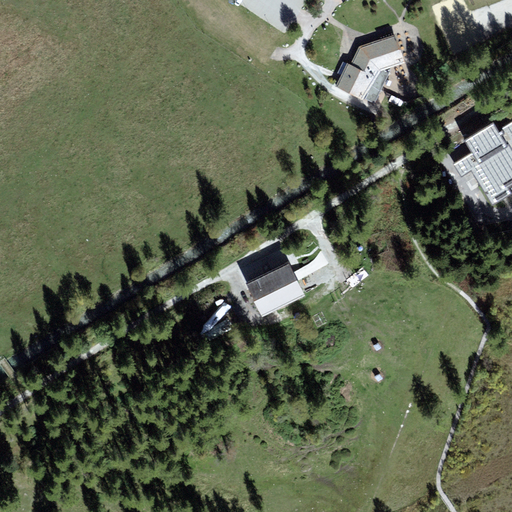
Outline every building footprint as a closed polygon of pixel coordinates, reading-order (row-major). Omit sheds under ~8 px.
[(405,62),(394,33),(359,45),(352,62),(348,61),(335,85),(364,101),(365,98),(380,70),(389,67),(405,62)] [(380,70),(365,98),(375,103),(382,89),(410,101),(415,89),(395,78),(398,72),(389,67),(380,70)] [(461,139),(474,161),(501,144),(488,122),(461,139)] [(453,164),(461,177),(470,171),(492,206),(511,192),(507,184),(511,181),(511,155),(505,144),(474,164),(468,154),(453,164)] [(258,313),(302,291),(288,262),(243,285),(258,313)]
